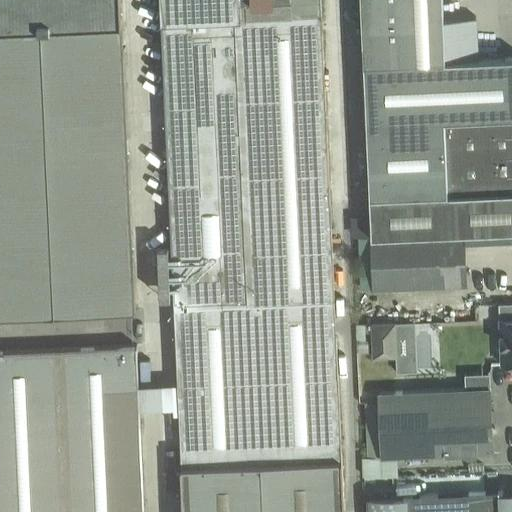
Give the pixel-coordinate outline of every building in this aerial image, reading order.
[(0,0),(0,313),(135,308),(121,0),(0,0)] [(160,0),(181,464),(342,457),(321,0),(160,0)] [(361,0),(372,235),(464,231),(511,228),(511,55),(446,59),(443,0),(361,0)] [(464,231),(372,235),(374,288),(466,284),(464,231)] [(135,308),(0,313),(0,511),(144,511),(137,345),(135,308)] [(511,317),(500,318),(502,363),(511,362),(511,317)] [(365,332),(373,332),(374,356),(397,355),(395,322),(365,324),(365,332)] [(491,387),(379,392),(379,401),(382,456),(493,451),(491,387)] [(344,511),(342,457),(181,464),(183,511),(344,511)] [(511,511),(511,490),(503,491),(403,495),(403,496),(371,498),(371,511),(511,511)]
